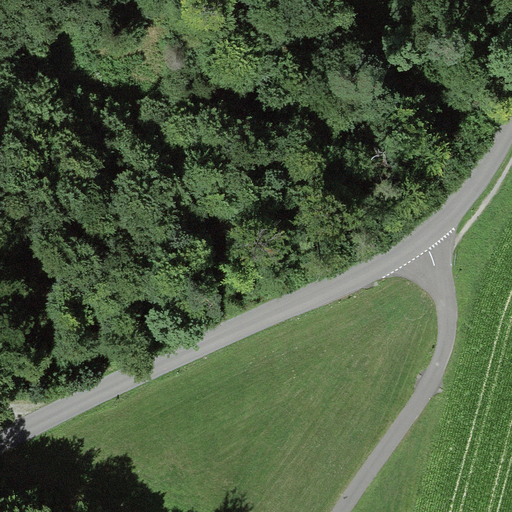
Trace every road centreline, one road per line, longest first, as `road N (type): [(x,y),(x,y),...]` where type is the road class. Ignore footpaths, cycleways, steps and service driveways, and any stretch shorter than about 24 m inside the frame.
road 1 (unclassified): [(433,237),(0,435)]
road 2 (unclassified): [(433,237),(451,325),(424,387),(339,511)]
road 3 (unclassified): [(511,127),(433,237)]
